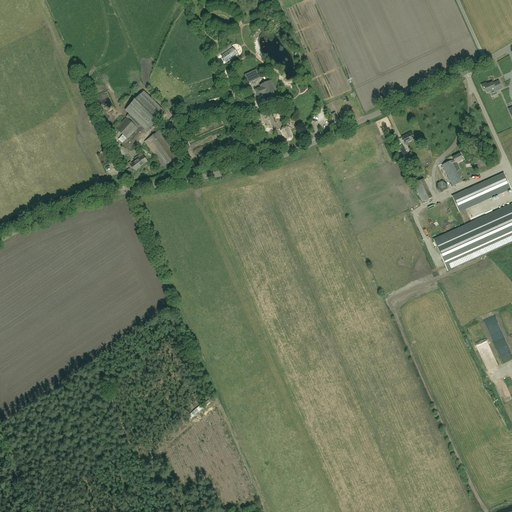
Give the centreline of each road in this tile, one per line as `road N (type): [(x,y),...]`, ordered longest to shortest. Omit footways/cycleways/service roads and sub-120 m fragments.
road 1 (unclassified): [(0,240),(89,200),(287,153),(511,46)]
road 2 (track): [(266,511),(128,190)]
road 3 (track): [(218,398),(147,470),(90,362)]
